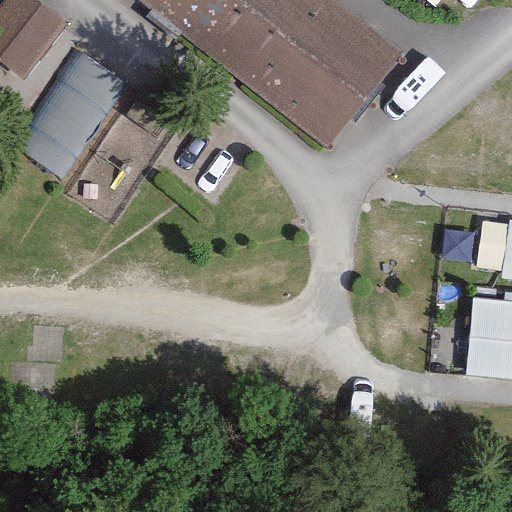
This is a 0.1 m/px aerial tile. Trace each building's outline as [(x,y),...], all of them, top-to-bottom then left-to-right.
[(0,0),(0,50),(44,69),(69,10),(45,0),(0,0)] [(382,53),(309,0),(122,0),(317,142),(382,53)] [(55,169),(128,89),(87,51),(14,132),(55,169)] [(474,268),(511,269),(511,217),(476,216),(474,268)] [(511,289),(472,288),(471,325),(444,324),(442,368),(511,370),(511,289)]
